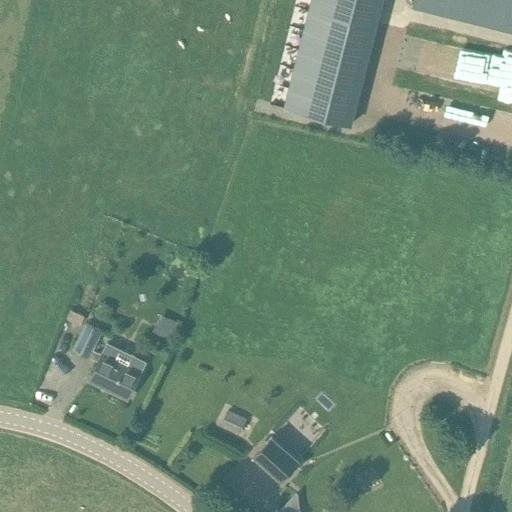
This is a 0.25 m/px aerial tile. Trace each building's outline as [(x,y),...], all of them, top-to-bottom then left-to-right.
[(308,10),(308,13),(364,28),(365,25),(375,27),(375,25),(366,23),(371,6),(371,4),(354,0),(310,0),(309,8),(308,8),(308,10)] [(375,25),(381,0),(354,0),(371,4),(371,6),(366,23),(375,25)] [(511,0),(414,0),(413,7),(511,32),(511,0)] [(304,30),(302,37),(358,52),(360,44),(361,44),(361,43),(360,43),(364,28),(308,13),(304,28),(303,28),(303,29),(304,30)] [(299,49),(296,61),(352,76),(355,63),(356,64),(356,62),(355,62),(358,52),(302,37),(299,48),(298,48),(298,49),(299,49)] [(401,74),(511,95),(511,51),(492,47),(491,52),(438,42),(437,47),(408,41),(401,74)] [(294,68),(290,85),(346,99),(350,83),(351,83),(351,82),(350,82),(352,76),(296,61),(294,67),(293,68),(294,68)] [(284,107),(283,109),(350,124),(351,123),(340,120),(345,102),(346,102),(346,101),(345,101),(346,99),(290,85),(289,87),(289,86),(288,88),(289,88),(284,107)] [(158,327),(173,335),(179,321),(164,314),(158,327)] [(86,323),(73,350),(98,362),(89,379),(128,398),(140,372),(146,360),(106,341),(100,354),(92,349),(101,330),(86,323)] [(247,419),(228,410),(221,424),(240,433),(247,419)] [(210,433),(206,443),(233,455),(237,444),(210,433)] [(280,481),(284,477),(298,461),(271,437),(253,457),(280,481)]
